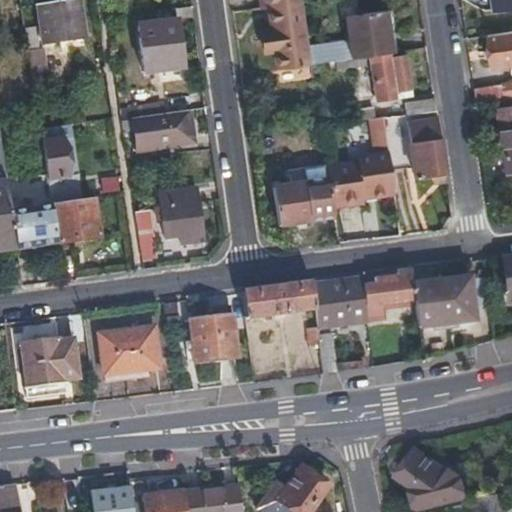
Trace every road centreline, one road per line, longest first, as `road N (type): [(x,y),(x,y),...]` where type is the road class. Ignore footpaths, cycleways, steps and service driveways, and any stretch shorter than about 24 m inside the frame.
road 1 (primary): [(349,415),(0,450)]
road 2 (residential): [(212,0),(254,277)]
road 3 (residential): [(254,277),(0,308)]
road 4 (residential): [(440,0),(476,246)]
road 5 (residential): [(476,246),(254,277)]
road 6 (primary): [(511,382),(349,415)]
